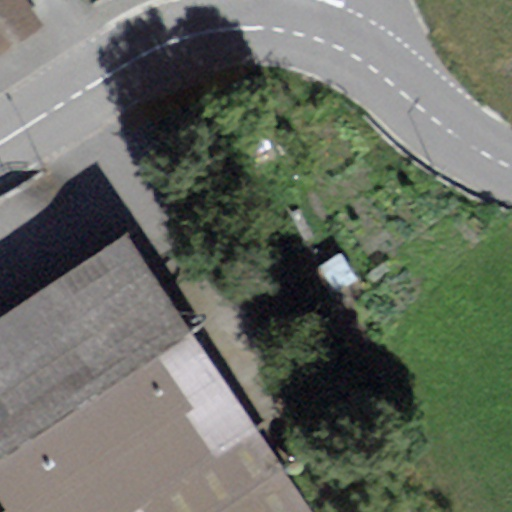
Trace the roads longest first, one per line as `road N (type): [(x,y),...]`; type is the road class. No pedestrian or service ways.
road 1 (tertiary): [(334,39),(277,24),(191,32),(127,61),(0,143)]
road 2 (tertiary): [(334,39),(455,135),(511,165)]
